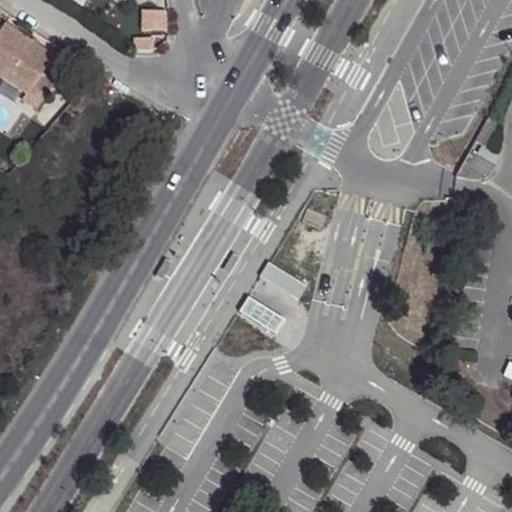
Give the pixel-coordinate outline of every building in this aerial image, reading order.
[(0,23),(3,26),(11,14),(0,6),(0,23)] [(158,33),(174,34),(175,16),(159,16),(158,33)] [(60,59),(13,27),(0,45),(0,73),(34,97),(30,103),(44,112),(61,85),(48,76),(60,59)] [(107,67),(92,58),(84,70),(97,79),(102,73),(107,67)] [(495,168),(475,157),(481,146),(485,149),(496,130),(485,124),(454,179),(461,180),(461,176),(478,179),(482,178),(490,171),(493,173),(495,168)] [(483,181),(493,173),(490,171),(482,178),(478,179),(461,176),(461,180),(478,182),(483,181)] [(308,285),(270,261),(261,275),(299,299),(308,285)] [(285,317),(250,295),(240,311),(275,332),(285,317)] [(511,382),(511,366),(509,365),(502,378),(511,382)]
